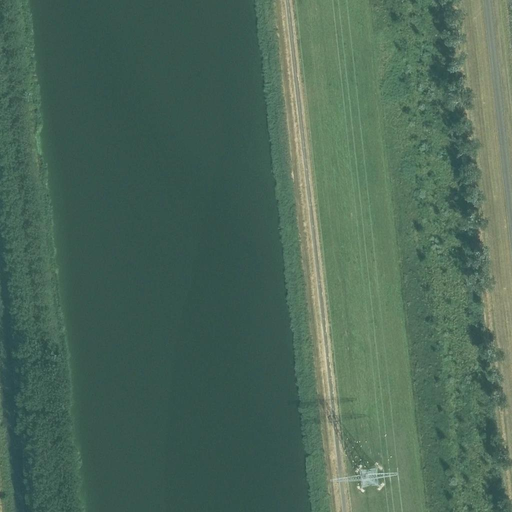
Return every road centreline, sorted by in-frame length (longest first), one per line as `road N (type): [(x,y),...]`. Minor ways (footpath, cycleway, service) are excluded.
road 1 (unclassified): [(56,511),(0,0)]
road 2 (unclassified): [(344,511),(288,0)]
